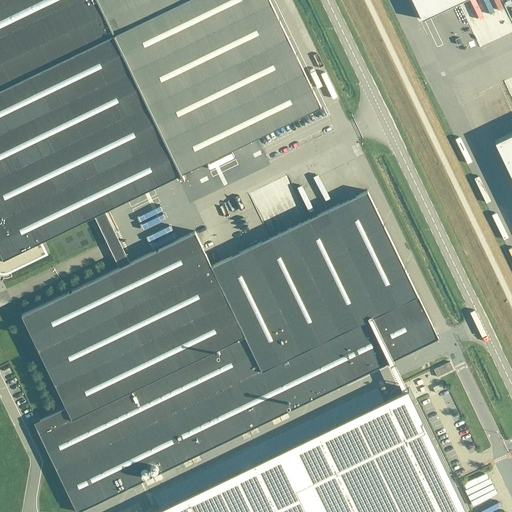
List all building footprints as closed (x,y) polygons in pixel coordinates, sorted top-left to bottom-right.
[(0,0),(0,270),(1,271),(3,271),(5,271),(7,270),(8,271),(45,253),(40,242),(94,216),(110,248),(119,268),(21,315),(65,407),(33,423),(76,511),(78,511),(438,339),(367,191),(211,266),(194,232),(130,263),(121,243),(105,211),(180,175),(182,180),(184,179),(182,174),(320,107),(268,0),(0,0)] [(411,0),(420,19),(461,0),(411,0)] [(511,133),(494,142),(495,143),(511,178),(511,133)] [(437,378),(453,370),(449,362),(433,370),(437,378)] [(403,391),(152,511),(467,511),(408,389),(407,389),(403,391)]
